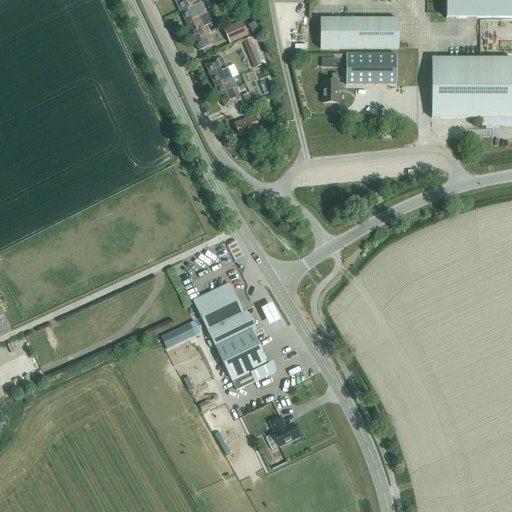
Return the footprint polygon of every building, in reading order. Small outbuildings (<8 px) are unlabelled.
[(174,0),(180,12),(200,4),(199,3),(202,2),(201,0),(174,0)] [(511,0),(445,0),(446,19),(511,18),(511,0)] [(199,3),(200,4),(180,12),(185,23),(199,16),(207,12),(202,2),(199,3)] [(207,13),(207,12),(199,16),(185,23),(190,33),(204,27),(204,26),(206,25),(211,23),(207,13)] [(398,19),(320,19),(320,50),(398,49),(398,19)] [(242,22),(223,29),(229,44),(248,36),(242,22)] [(249,25),(252,34),(258,31),(254,23),(249,25)] [(190,33),(198,51),(212,44),(204,27),(190,33)] [(255,36),(244,41),(247,47),(258,42),(255,36)] [(246,48),(251,62),(258,60),(252,46),(246,48)] [(346,85),(396,85),(396,55),(346,55),(346,85)] [(481,119),(481,126),(486,126),(486,129),(492,129),(492,126),(511,126),(511,58),(431,58),(431,118),(481,119)] [(224,69),(221,64),(219,59),(205,65),(214,86),(231,78),(227,68),(224,69)] [(258,60),(251,62),(254,69),(260,66),(258,60)] [(322,103),(338,103),(338,82),(337,74),(332,74),(332,82),(322,82),(322,103)] [(231,78),(214,86),(224,107),(238,101),(241,99),(236,89),(233,90),(231,85),(234,84),(231,78)] [(246,104),(252,101),(248,93),(243,96),(246,104)] [(254,106),(271,100),(276,111),(279,110),(274,95),(253,102),(254,106)] [(258,116),(234,125),(239,136),(262,127),(258,116)] [(119,150),(121,157),(137,151),(141,151),(143,156),(149,155),(153,154),(154,157),(154,137),(119,150)] [(117,165),(122,163),(117,152),(112,154),(117,165)] [(274,373),(270,364),(268,365),(229,284),(193,301),(205,326),(204,326),(219,356),(236,391),(274,373)] [(192,346),(207,338),(201,328),(186,336),(192,346)] [(31,373),(37,384),(46,379),(40,368),(31,373)] [(201,412),(209,408),(206,402),(198,406),(201,412)] [(7,403),(0,405),(0,419),(11,416),(7,403)] [(269,421),(268,422),(273,433),(272,433),(279,448),(299,438),(292,424),(284,428),(283,425),(284,425),(280,416),(269,421)]
